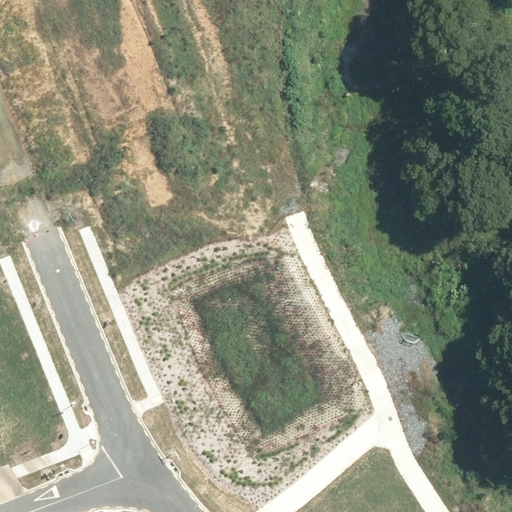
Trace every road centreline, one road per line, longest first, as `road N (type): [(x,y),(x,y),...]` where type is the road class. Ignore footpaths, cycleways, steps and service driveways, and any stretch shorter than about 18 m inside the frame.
road 1 (unknown): [(0,111),(128,454)]
road 2 (residential): [(0,505),(128,454),(180,511)]
